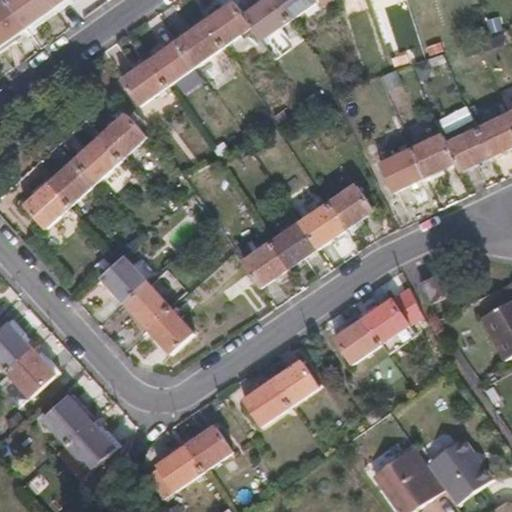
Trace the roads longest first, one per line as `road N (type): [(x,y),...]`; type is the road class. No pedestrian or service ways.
road 1 (residential): [(131,400),(176,404),(373,263),(460,226)]
road 2 (residential): [(0,253),(131,400)]
road 3 (residential): [(141,0),(0,98)]
